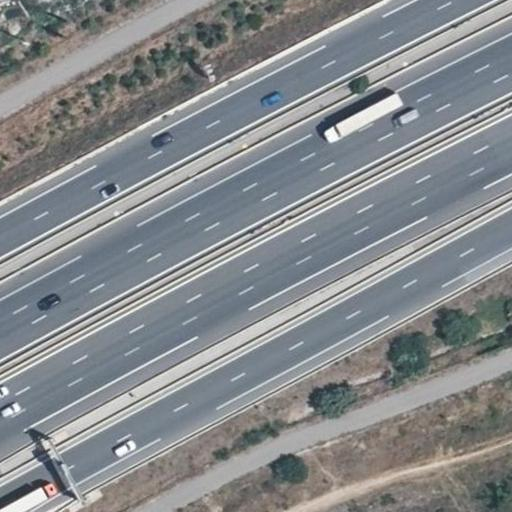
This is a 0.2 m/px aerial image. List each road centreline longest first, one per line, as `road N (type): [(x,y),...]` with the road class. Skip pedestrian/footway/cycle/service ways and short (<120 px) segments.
road 1 (motorway): [(0,510),(511,228)]
road 2 (motorway): [(0,413),(511,145)]
road 3 (motorway): [(511,63),(0,331)]
road 4 (motorway): [(457,0),(0,238)]
